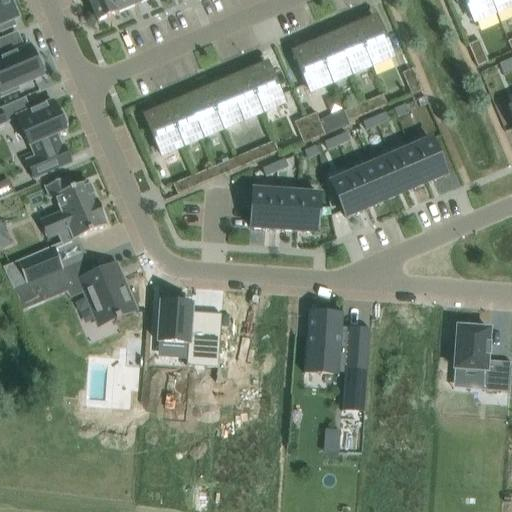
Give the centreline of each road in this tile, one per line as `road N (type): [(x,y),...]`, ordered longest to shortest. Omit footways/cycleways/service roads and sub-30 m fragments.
road 1 (residential): [(85,88),(162,272),(319,281)]
road 2 (residential): [(85,88),(290,0)]
road 3 (residential): [(319,281),(511,202)]
road 4 (residential): [(319,281),(511,294)]
